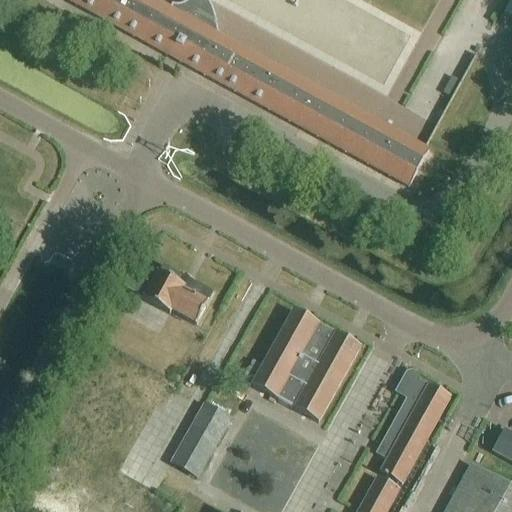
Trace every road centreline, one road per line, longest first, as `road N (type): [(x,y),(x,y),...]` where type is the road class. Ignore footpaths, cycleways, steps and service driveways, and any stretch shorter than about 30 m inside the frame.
road 1 (unclassified): [(143,182),(440,339),(472,339),(511,302)]
road 2 (unclassified): [(0,447),(143,182)]
road 3 (unclassified): [(83,149),(0,305)]
